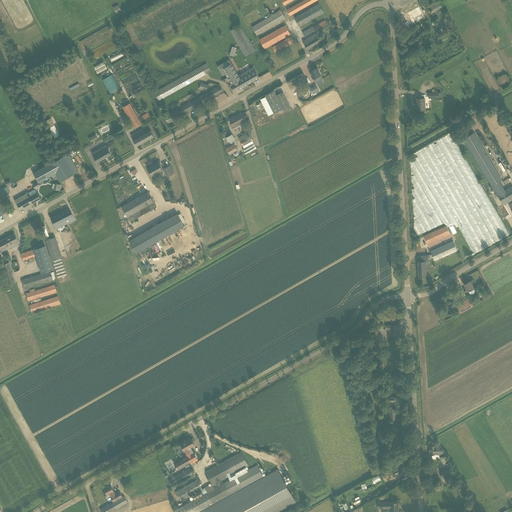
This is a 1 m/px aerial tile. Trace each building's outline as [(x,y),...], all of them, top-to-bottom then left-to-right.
[(303,0),(287,10),(290,16),(317,0),(303,0)] [(439,0),(428,6),(431,13),(443,7),(439,0)] [(319,3),(294,17),(300,27),(324,13),(319,3)] [(279,10),(252,27),(257,35),(286,18),(280,9),(279,10)] [(402,15),(405,26),(422,20),(420,14),(422,13),(421,9),(402,15)] [(241,24),(230,30),(245,57),(256,50),(241,24)] [(264,48),(290,34),(285,25),(259,40),(264,48)] [(304,36),(315,30),(314,29),(313,27),(302,32),(304,36)] [(321,42),(317,34),(317,33),(311,37),(303,41),(307,50),(321,42)] [(294,42),(291,36),(272,47),(275,52),(294,42)] [(416,47),(426,42),(423,36),(413,42),(416,47)] [(123,52),(110,58),(112,61),(125,55),(123,52)] [(241,79),(239,76),(238,76),(231,63),(229,60),(226,62),(227,64),(222,66),(232,84),(231,84),(232,84),(241,79)] [(104,61),(94,66),(97,72),(107,68),(104,61)] [(154,92),(158,101),(211,71),(206,63),(154,92)] [(246,85),(259,77),(255,71),(254,71),(253,68),(242,74),(244,78),(242,78),(246,85)] [(312,75),(311,76),(315,82),(322,78),(320,75),(317,68),(311,72),(312,75)] [(102,80),(109,94),(120,88),(112,74),(102,80)] [(246,85),(242,78),(244,78),(242,74),(239,76),(241,79),(232,84),(235,91),(246,85)] [(206,91),(208,84),(201,82),(199,88),(206,91)] [(168,124),(224,92),(220,85),(164,116),(168,124)] [(291,108),(285,97),(283,92),(277,95),(283,108),(285,111),(291,108)] [(283,108),(277,95),(267,100),(274,113),(283,108)] [(424,98),(416,99),(417,110),(425,109),(424,98)] [(141,123),(140,121),(134,109),(130,103),(123,107),(126,113),(134,128),(141,123)] [(150,116),(148,112),(139,117),(141,121),(150,116)] [(230,120),(232,125),(234,128),(245,122),(241,114),(230,120)] [(54,138),(59,136),(54,125),(49,127),(54,138)] [(137,146),(154,137),(150,129),(144,133),(142,129),(131,135),(137,146)] [(415,155),(411,239),(448,219),(468,256),(511,233),(494,221),(496,225),(494,226),(493,224),(491,229),(482,222),(477,221),(476,224),(474,220),(476,219),(456,212),(459,207),(442,216),(439,216),(440,190),(436,202),(433,196),(432,196),(434,171),(432,173),(429,172),(449,161),(470,168),(451,133),(411,154),(415,155)] [(463,139),(491,186),(502,180),(474,133),(463,139)] [(226,137),(228,143),(235,139),(233,134),(226,137)] [(250,134),(240,140),(243,146),(253,140),(250,134)] [(234,143),(226,148),(229,154),(237,149),(234,143)] [(97,162),(111,154),(106,145),(92,153),(94,156),(93,156),(97,162)] [(60,181),(78,171),(68,153),(50,164),(49,163),(33,173),(38,182),(38,183),(51,175),(55,173),(56,176),(60,181)] [(155,165),(147,169),(151,175),(162,170),(158,161),(154,163),(155,165)] [(163,169),(165,173),(167,177),(174,173),(170,165),(163,169)] [(59,191),(61,185),(54,182),(52,188),(59,191)] [(511,186),(504,190),(496,195),(503,206),(511,200),(511,186)] [(5,195),(10,193),(7,187),(2,190),(5,195)] [(32,203),(40,198),(35,190),(33,189),(28,193),(21,196),(24,200),(25,199),(26,201),(30,199),(32,203)] [(150,210),(156,207),(147,192),(121,206),(127,217),(148,206),(150,210)] [(0,214),(9,210),(0,194),(0,214)] [(20,210),(32,203),(30,199),(26,201),(25,199),(24,200),(21,196),(14,200),(20,210)] [(73,216),(69,209),(50,219),(56,229),(67,223),(65,220),(73,216)] [(180,214),(129,238),(135,252),(186,228),(180,214)] [(427,244),(450,233),(446,226),(424,236),(427,244)] [(0,241),(0,249),(17,240),(14,234),(0,241)] [(51,259),(52,259),(61,256),(55,237),(45,240),(51,259)] [(457,250),(453,241),(447,243),(435,249),(430,251),(434,260),(437,259),(438,259),(440,258),(443,257),(446,255),(446,256),(446,255),(448,254),(449,254),(451,253),(452,253),(454,252),(455,251),(457,250)] [(77,244),(63,251),(66,256),(69,255),(69,256),(80,251),(77,244)] [(23,260),(27,258),(34,256),(32,250),(21,254),(23,260)] [(419,278),(426,277),(426,271),(429,270),(428,255),(417,256),(419,278)] [(1,265),(7,285),(15,283),(9,262),(1,265)] [(50,270),(21,279),(24,289),(53,280),(50,270)] [(466,288),(463,290),(465,293),(468,291),(469,293),(472,294),(474,293),(475,290),(473,288),(474,288),(470,281),(464,284),(466,288)] [(26,293),(28,301),(57,292),(54,284),(35,290),(34,288),(29,290),(30,292),(26,293)] [(58,296),(29,305),(32,313),(60,304),(58,296)] [(462,306),(465,310),(472,306),(469,302),(467,303),(463,305),(462,306)] [(397,324),(395,324),(395,321),(394,320),(392,320),(391,321),(391,325),(387,326),(387,330),(391,329),(391,333),(398,333),(397,324)] [(194,444),(191,438),(180,444),(181,445),(177,447),(180,452),(184,450),(188,456),(174,464),(177,469),(190,461),(191,463),(198,459),(194,453),(192,455),(188,448),(194,444)] [(440,445),(429,445),(429,454),(432,454),(432,459),(440,459),(445,458),(445,453),(443,453),(442,448),(440,449),(440,445)] [(247,466),(249,465),(241,452),(205,471),(214,488),(179,507),(174,511),(277,511),(295,502),(278,469),(263,477),(257,465),(248,470),(232,478),(231,475),(247,466)] [(247,466),(237,472),(231,475),(232,478),(248,470),(247,469),(248,469),(247,466)] [(172,486),(194,474),(190,468),(168,480),(172,486)] [(375,483),(382,480),(379,473),(371,477),(375,483)] [(197,479),(175,491),(181,501),(202,489),(197,479)] [(115,493),(110,484),(104,488),(107,494),(109,493),(111,496),(110,497),(114,502),(100,509),(101,511),(109,511),(128,502),(124,495),(122,496),(119,491),(115,493)] [(389,511),(398,511),(398,502),(390,502),(390,503),(387,503),(387,502),(379,502),(379,508),(387,508),(387,507),(390,507),(389,511)]
